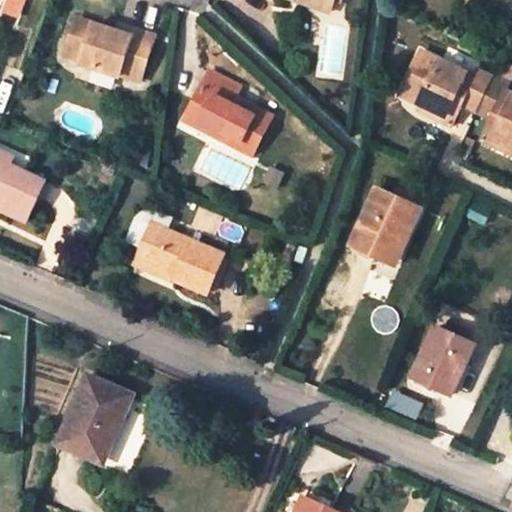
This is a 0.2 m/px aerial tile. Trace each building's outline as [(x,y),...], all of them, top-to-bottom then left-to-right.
[(0,0),(0,23),(8,0),(0,0)] [(293,0),(331,14),(334,4),(323,0),(293,0)] [(76,20),(70,37),(86,42),(82,54),(79,62),(120,76),(121,73),(140,79),(153,38),(133,31),(131,38),(114,32),(76,20)] [(114,32),(131,38),(133,31),(116,25),(114,32)] [(66,49),(82,54),(86,42),(70,37),(66,49)] [(476,70),(473,75),(419,50),(399,93),(418,102),(445,115),(450,105),(459,108),(461,105),(477,112),(493,77),(476,70)] [(217,74),(193,124),(257,155),(276,117),(238,98),(243,87),(217,74)] [(492,137),(511,146),(511,94),(506,91),(509,85),(493,77),(477,112),(491,118),(489,123),(497,126),(492,137)] [(445,115),(418,102),(415,110),(451,127),(459,108),(450,105),(445,115)] [(497,126),(489,123),(481,141),(511,156),(511,146),(492,137),(497,126)] [(0,148),(0,207),(29,220),(47,181),(12,164),(16,156),(0,148)] [(420,207),(376,189),(350,245),(388,262),(395,245),(402,248),(420,207)] [(226,254),(168,231),(174,218),(170,216),(163,213),(154,211),(146,210),(138,216),(127,242),(143,248),(140,257),(180,274),(178,278),(210,291),(226,254)] [(285,252),(293,256),(297,246),(288,243),(285,252)] [(295,260),(304,262),(308,246),(299,245),(295,260)] [(395,265),(402,248),(395,245),(388,262),(395,265)] [(293,256),(285,252),(281,264),(289,267),(293,256)] [(180,274),(140,257),(136,265),(176,282),(178,278),(180,274)] [(474,344),(434,327),(412,377),(451,394),(474,344)] [(57,444),(97,460),(110,430),(117,434),(135,393),(88,374),(57,444)] [(110,430),(97,460),(104,463),(117,434),(110,430)] [(339,511),(303,496),(295,511),(339,511)]
